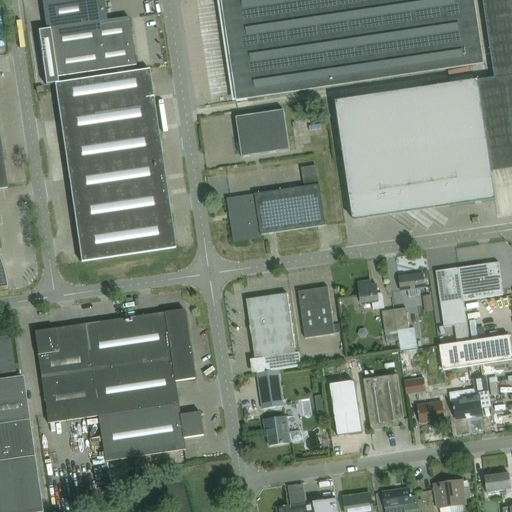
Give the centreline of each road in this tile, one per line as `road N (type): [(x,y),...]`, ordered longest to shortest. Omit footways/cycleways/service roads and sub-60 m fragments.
road 1 (unclassified): [(207,274),(511,233)]
road 2 (unclassified): [(49,297),(7,0)]
road 3 (unclassified): [(207,274),(168,0)]
road 4 (unclassified): [(238,480),(511,443)]
road 5 (unclassified): [(238,480),(207,274)]
road 6 (unclassified): [(49,297),(207,274)]
